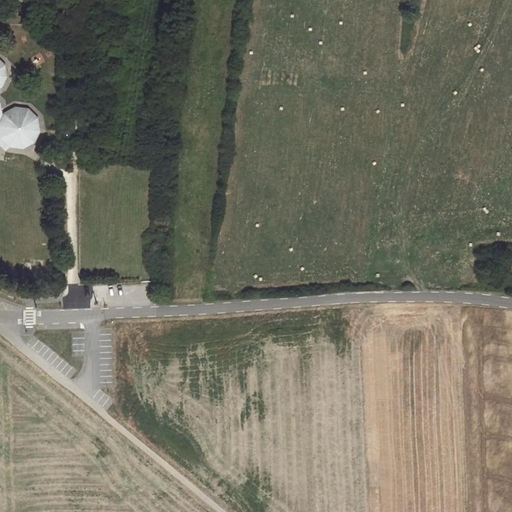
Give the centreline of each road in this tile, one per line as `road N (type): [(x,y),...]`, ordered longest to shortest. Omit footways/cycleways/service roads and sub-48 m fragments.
road 1 (unclassified): [(0,317),(361,297),(511,302)]
road 2 (track): [(2,317),(9,337),(221,511)]
road 3 (track): [(75,314),(71,182)]
